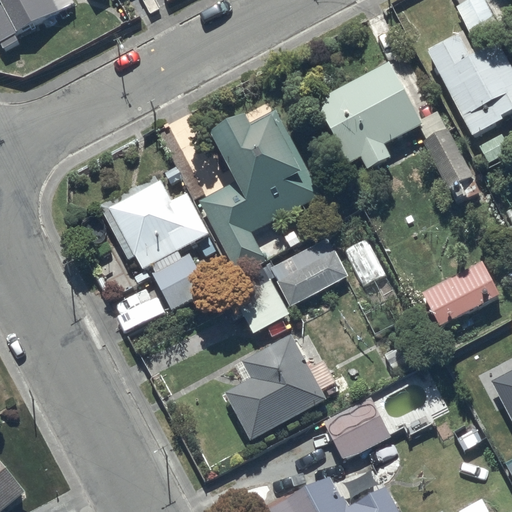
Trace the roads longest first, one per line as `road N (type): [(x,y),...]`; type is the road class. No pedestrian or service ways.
road 1 (residential): [(147,511),(0,219)]
road 2 (residential): [(0,153),(288,0)]
